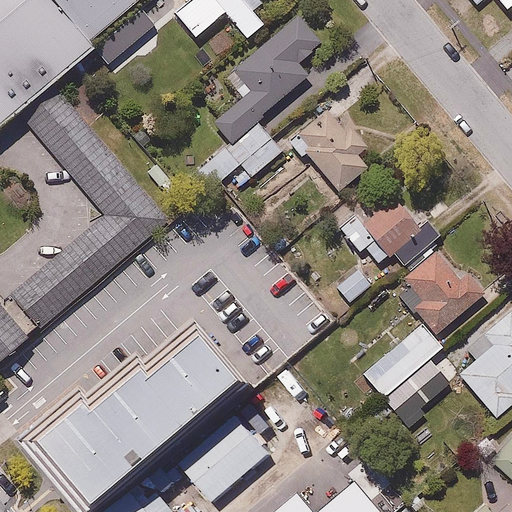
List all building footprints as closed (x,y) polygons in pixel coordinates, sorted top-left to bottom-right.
[(0,0),(0,129),(98,47),(93,43),(141,0),(0,0)] [(185,0),(172,12),(197,40),(228,12),(249,35),(263,22),(250,8),(259,0),(185,0)] [(511,0),(470,0),(476,6),(482,0),(499,0),(507,9),(511,4),(511,0)] [(295,12),(228,67),(250,90),(213,120),(229,139),(310,72),(299,58),(320,41),(295,12)] [(168,218),(62,92),(26,122),(104,215),(13,296),(41,328),(168,218)] [(306,145),(302,149),(338,187),(366,160),(358,151),(367,143),(351,126),(345,132),(323,109),(296,135),(306,145)] [(206,164),(219,180),(240,163),(250,175),(282,149),(258,120),(206,164)] [(428,213),(417,223),(378,179),(332,219),(359,251),(364,247),(376,261),(389,249),(403,265),(443,230),(428,213)] [(462,262),(455,269),(436,248),(404,278),(407,282),(397,291),(435,330),(484,286),(462,262)] [(371,287),(355,266),(334,283),(350,303),(371,287)] [(0,368),(33,342),(0,301),(0,368)] [(511,309),(508,305),(445,356),(494,416),(511,400),(511,309)] [(421,319),(360,369),(379,394),(441,344),(421,319)] [(60,447),(115,511),(257,391),(217,343),(166,386),(161,380),(110,423),(101,413),(60,447)] [(451,383),(428,358),(384,397),(410,426),(427,411),(424,407),(451,383)] [(272,457),(241,418),(187,462),(218,500),(272,457)] [(511,439),(507,445),(489,446),(499,455),(492,463),(511,479),(511,439)] [(509,511),(511,510),(511,495),(501,483),(467,511),(509,511)] [(176,511),(155,485),(121,511),(176,511)]
